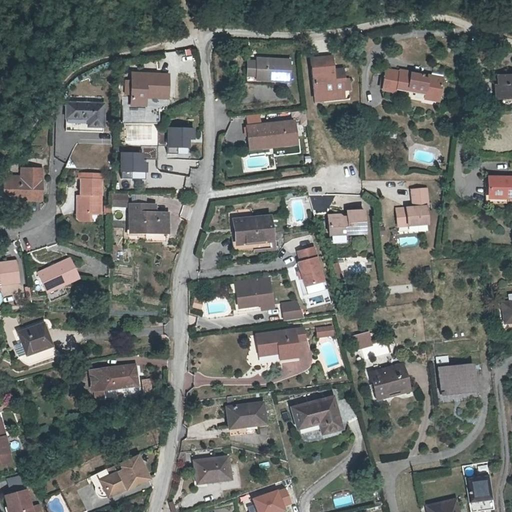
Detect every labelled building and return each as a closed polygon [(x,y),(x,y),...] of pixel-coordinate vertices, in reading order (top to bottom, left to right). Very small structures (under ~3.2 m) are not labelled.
[(271,65),(286,67),(302,68),(304,47),(273,45),(263,44),(263,47),(262,61),(262,64),(271,65)] [(349,45),(328,47),(331,86),(348,84),(348,81),(360,80),(358,70),(361,69),(361,57),(350,58),(349,45)] [(438,84),(438,88),(437,90),(455,93),(459,71),(400,61),(397,82),(413,85),(413,83),(414,80),(438,84)] [(142,99),(142,107),(149,107),(149,97),(170,98),(171,76),(141,74),(142,99)] [(318,112),(324,112),(322,99),(309,100),(309,104),(315,104),(317,106),(318,112)] [(107,105),(71,104),(70,133),(106,134),(107,105)] [(296,129),(311,128),(310,110),(263,114),(264,139),(296,136),(296,129)] [(195,128),(160,129),(160,147),(170,146),(170,154),(180,154),(180,147),(190,147),(190,138),(195,138),(195,128)] [(144,154),(124,155),(124,180),(134,180),(134,173),(149,173),(148,164),(144,164),(144,160),(160,160),(160,147),(143,147),(144,154)] [(26,171),(26,178),(26,182),(8,182),(8,192),(14,192),(14,202),(45,203),(46,171),(26,171)] [(106,215),(106,180),(85,179),(84,196),(84,215),(90,215),(106,215)] [(441,180),(427,181),(428,198),(410,200),(411,211),(421,211),(422,216),(442,215),(441,198),(443,198),(441,180)] [(84,215),(84,196),(80,196),(79,219),(82,222),(90,222),(90,215),(84,215)] [(130,196),(115,196),(115,208),(130,208),(130,196)] [(269,227),(270,237),(290,235),(287,202),(250,205),(252,222),(252,229),(269,227)] [(343,227),(362,226),(380,226),(379,202),(361,202),(362,210),(358,210),(356,208),(343,208),(343,227)] [(171,213),(159,213),(150,213),(150,206),(132,206),(132,233),(147,233),(148,231),(171,231),(171,213)] [(249,239),(270,237),(269,227),(252,229),(252,222),(247,222),(249,239)] [(147,233),(132,233),(132,238),(148,237),(148,242),(171,241),(171,231),(148,231),(147,233)] [(329,235),(313,239),(315,249),(313,250),(315,260),(316,265),(318,275),(336,271),(329,235)] [(82,284),(73,262),(39,277),(53,307),(70,300),(67,290),(82,284)] [(20,265),(0,267),(0,270),(0,292),(3,292),(3,288),(23,287),(20,265)] [(247,268),(248,290),(271,288),(271,295),(284,294),(282,266),(247,268)] [(296,309),(317,307),(312,290),(294,292),(296,309)] [(268,323),(269,342),(290,340),(292,351),(308,350),(307,331),(316,330),(315,319),(268,323)] [(385,337),(382,324),(367,327),(369,340),(385,337)] [(57,357),(47,333),(21,344),(31,367),(57,357)] [(419,384),(414,359),(380,366),(385,391),(419,384)] [(488,384),(486,359),(451,361),(453,387),(488,384)] [(149,387),(143,367),(110,376),(110,377),(99,380),(105,399),(107,399),(109,405),(111,406),(118,404),(116,396),(149,387)] [(303,397),(306,418),(328,413),(330,422),(349,418),(342,390),(303,397)] [(237,393),(237,410),(254,410),(254,414),(273,413),(273,393),(237,393)] [(0,472),(18,468),(6,423),(0,424),(0,472)] [(203,468),(237,466),(236,446),(201,449),(203,468)] [(146,455),(116,471),(120,478),(110,483),(117,499),(136,490),(136,491),(159,480),(146,455)] [(474,473),(478,499),(501,496),(498,469),(474,473)] [(117,499),(110,483),(108,484),(105,487),(104,490),(104,494),(106,497),(108,499),(112,500),(115,500),(117,499)] [(256,511),(278,511),(293,508),(286,486),(252,496),(256,511)] [(37,511),(31,491),(12,497),(15,511),(37,511)] [(469,511),(466,496),(437,502),(439,511),(469,511)]
